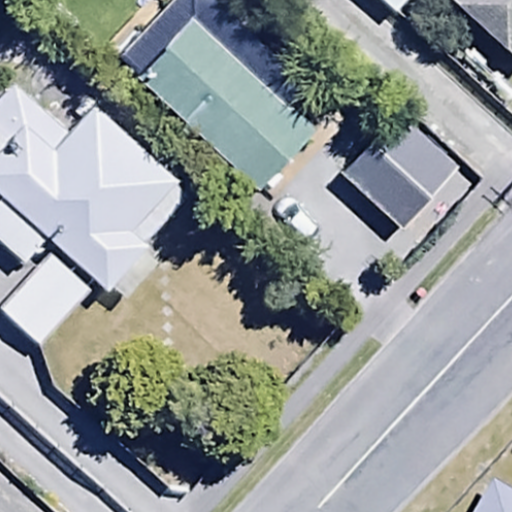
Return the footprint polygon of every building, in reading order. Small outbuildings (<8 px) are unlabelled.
[(216,0),(128,0),(109,20),(248,155),(310,91),(216,0)] [(511,0),(478,0),(511,31),(511,0)] [(144,245),(168,216),(165,213),(184,190),(87,108),(65,135),(4,83),(0,87),(0,248),(19,265),(44,237),(118,301),(157,256),(144,245)] [(389,89),(339,141),(398,198),(448,146),(389,89)] [(81,290),(44,259),(0,309),(0,312),(35,343),(81,290)] [(511,511),(511,503),(482,487),(468,511),(511,511)]
